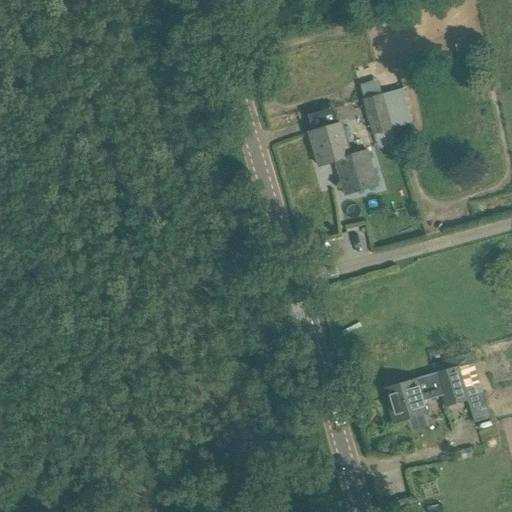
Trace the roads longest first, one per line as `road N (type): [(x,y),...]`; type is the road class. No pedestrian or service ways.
road 1 (track): [(127,0),(234,350),(305,469),(318,511)]
road 2 (secondary): [(292,285),(210,0)]
road 3 (secondary): [(361,511),(292,285)]
road 4 (unclassified): [(292,285),(511,225)]
